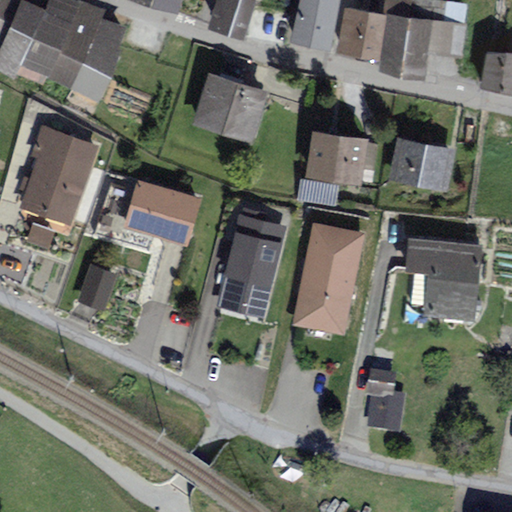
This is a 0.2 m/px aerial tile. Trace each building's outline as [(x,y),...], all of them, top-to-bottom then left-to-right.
[(0,0),(0,39),(17,0),(0,0)] [(18,0),(0,43),(0,75),(11,82),(44,10),(20,0),(18,0)] [(49,0),(19,68),(68,90),(103,12),(76,0),(49,0)] [(174,0),(130,0),(171,13),(174,0)] [(254,2),(247,0),(214,0),(208,28),(246,37),(254,2)] [(339,0),(298,0),(290,42),(330,50),(339,0)] [(387,0),(385,18),(379,67),(422,73),(425,47),(459,51),(465,2),(446,0),(387,0)] [(385,18),(343,10),(335,52),(376,60),(385,18)] [(100,19),(68,90),(96,102),(127,32),(100,19)] [(511,54),(484,50),(478,89),(511,93),(511,54)] [(264,92),(206,74),(190,124),(248,142),(264,92)] [(18,208),(70,226),(97,149),(45,130),(18,208)] [(368,140),(310,130),(302,177),(361,186),(368,140)] [(455,151),(397,138),(388,182),(445,194),(455,151)] [(144,183),(131,224),(184,240),(197,199),(144,183)] [(215,308),(260,320),(284,226),(239,215),(215,308)] [(340,326),(355,245),(313,237),(298,318),(340,326)] [(480,244),(407,240),(405,276),(427,278),(425,319),(475,322),(480,244)] [(112,278),(90,270),(79,299),(102,308),(112,278)] [(364,432),(398,438),(404,396),(370,391),(364,432)]
